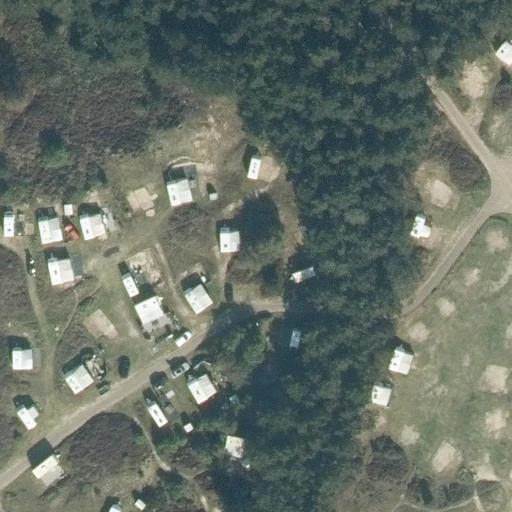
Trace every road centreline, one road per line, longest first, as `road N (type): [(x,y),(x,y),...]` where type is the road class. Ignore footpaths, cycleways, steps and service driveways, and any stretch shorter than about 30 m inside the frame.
road 1 (track): [(0,241),(28,266),(48,344),(53,443)]
road 2 (track): [(154,371),(94,257),(159,229)]
road 3 (track): [(511,264),(435,398),(446,439)]
road 4 (track): [(204,338),(170,285),(157,243),(161,218),(180,206)]
road 5 (track): [(194,511),(190,490),(131,416),(109,401)]
